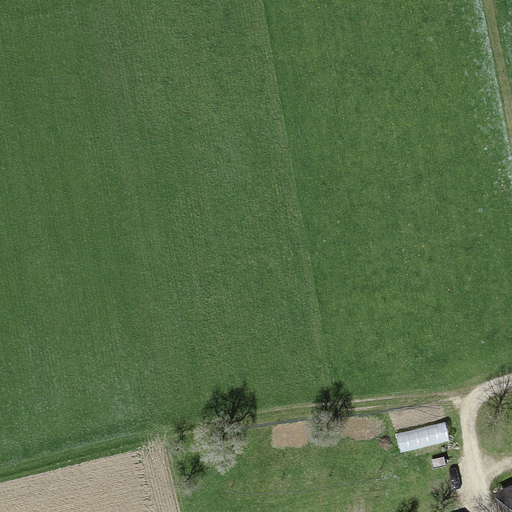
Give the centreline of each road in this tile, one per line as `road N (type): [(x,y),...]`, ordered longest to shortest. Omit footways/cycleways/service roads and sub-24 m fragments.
road 1 (track): [(488,511),(468,414),(475,397),(511,381)]
road 2 (track): [(511,123),(488,0)]
